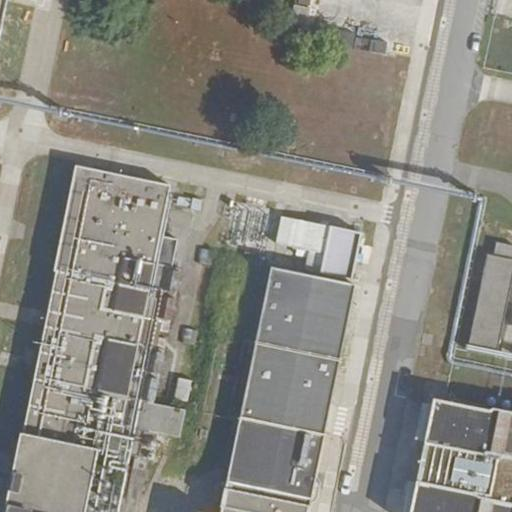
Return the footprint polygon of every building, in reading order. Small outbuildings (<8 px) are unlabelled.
[(169,185),(77,167),(7,511),(86,511),(100,449),(115,452),(119,453),(124,426),(180,437),(186,410),(126,398),(153,264),(171,268),(177,241),(159,237),(169,185)] [(192,206),(193,199),(180,196),(178,203),(192,206)] [(204,201),(193,199),(192,206),(191,209),(202,211),(204,201)] [(282,217),(276,245),(310,252),(306,271),(351,280),(361,233),(282,217)] [(496,255),(511,257),(511,246),(498,243),(496,255)] [(212,252),(200,249),(198,262),(210,264),(212,252)] [(496,349),(511,270),(511,257),(496,255),(488,253),(469,344),(496,349)] [(308,511),(352,285),(273,269),(222,511),(308,511)] [(194,343),(196,330),(184,328),(182,340),(194,343)] [(175,398),(188,401),(189,395),(192,381),(179,379),(175,398)] [(427,401),(404,511),(511,511),(511,415),(487,411),(427,401)]
